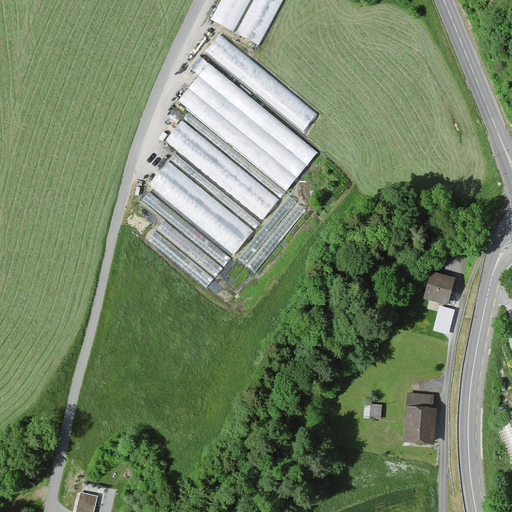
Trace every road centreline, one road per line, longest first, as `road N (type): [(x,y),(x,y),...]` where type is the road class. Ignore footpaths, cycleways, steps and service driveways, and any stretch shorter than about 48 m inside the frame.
road 1 (unclassified): [(49,511),(133,155),(199,0)]
road 2 (secondary): [(476,511),(471,378),(492,273),(511,242)]
road 3 (residential): [(443,511),(443,405),(461,307)]
road 4 (secondary): [(511,163),(443,0)]
